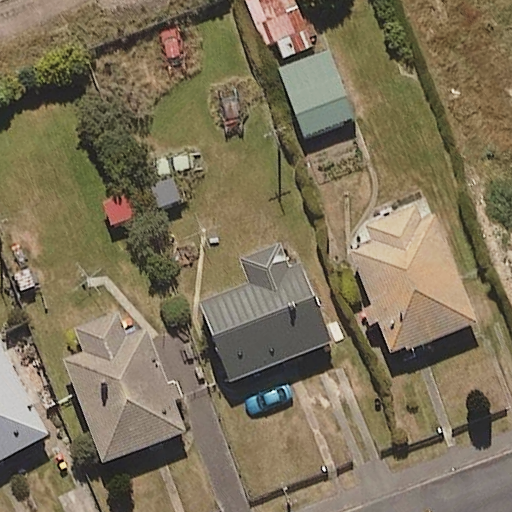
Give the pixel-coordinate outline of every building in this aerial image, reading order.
[(309,46),(294,0),(245,0),(259,43),(274,38),(280,55),(309,46)] [(352,119),(326,51),(275,71),(302,139),(352,119)] [(511,101),(511,76),(502,79),(507,103),(511,101)] [(511,190),(484,202),(511,273),(511,190)] [(473,321),(425,200),(341,233),(389,355),(473,321)] [(328,342),(288,243),(241,262),(250,283),(196,304),(227,382),(328,342)] [(146,336),(114,312),(71,328),(81,353),(61,361),(100,463),(182,432),(146,336)] [(0,458),(45,435),(0,350),(0,458)]
